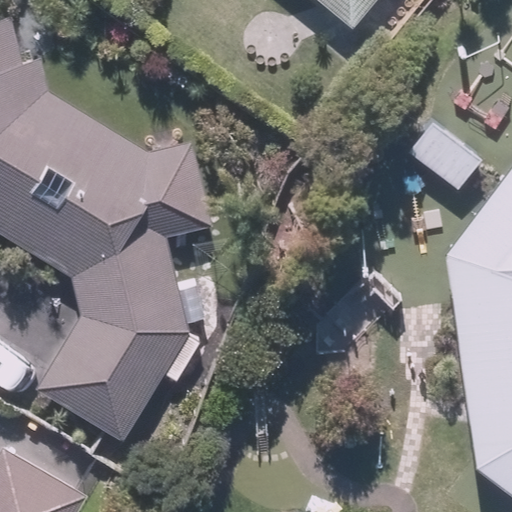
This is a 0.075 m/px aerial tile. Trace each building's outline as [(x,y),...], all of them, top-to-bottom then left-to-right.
[(218,219),(199,135),(154,145),(51,82),(22,7),(10,0),(0,0),(0,221),(81,272),(89,309),(45,380),(122,427),(189,319),(173,233),(218,219)] [(328,0),(355,22),(373,0),(328,0)] [(501,106),(507,107),(511,107),(511,35),(511,36),(505,37),(499,39),(493,41),(488,45),(484,50),(481,55),(478,61),(477,67),(477,73),(477,79),(479,85),(482,91),(486,96),(490,100),(495,103),(501,106)] [(487,157),(434,112),(409,142),(461,187),(487,157)] [(511,176),(463,240),(493,451),(511,465),(511,176)] [(0,511),(78,511),(91,490),(6,442),(0,452),(0,511)]
